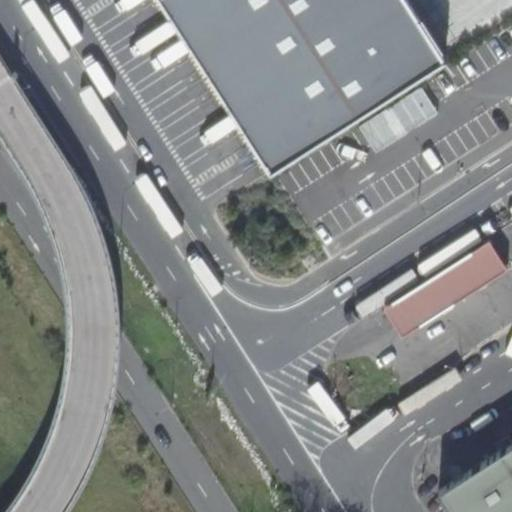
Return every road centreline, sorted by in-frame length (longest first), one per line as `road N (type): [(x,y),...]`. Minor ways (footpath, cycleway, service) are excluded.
road 1 (unclassified): [(323,511),(3,0)]
road 2 (unclassified): [(0,179),(218,511)]
